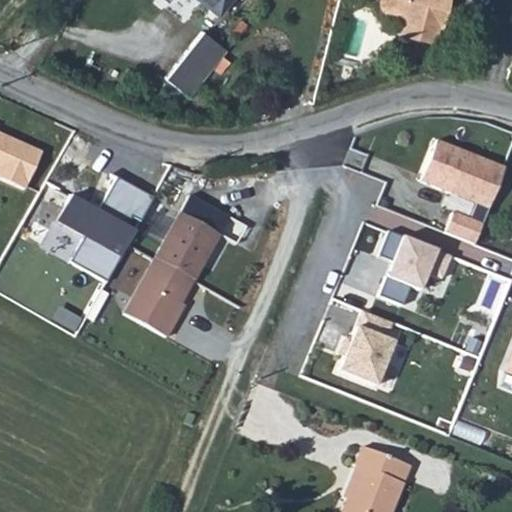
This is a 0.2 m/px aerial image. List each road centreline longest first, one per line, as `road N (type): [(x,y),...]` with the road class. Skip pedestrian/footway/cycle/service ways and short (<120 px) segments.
road 1 (residential): [(0,73),(113,123),(191,145),(224,147),(297,129)]
road 2 (residential): [(297,129),(412,96),(511,107)]
road 3 (track): [(228,379),(177,511)]
